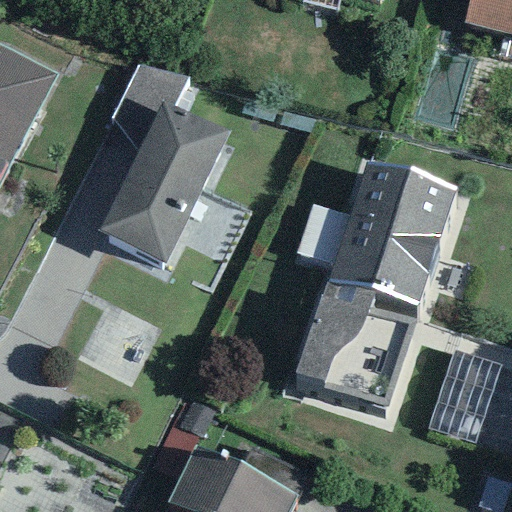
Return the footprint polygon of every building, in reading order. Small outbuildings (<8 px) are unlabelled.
[(381,0),(336,0),(379,10),(381,0)] [(511,0),(474,0),(467,33),(511,43),(511,0)] [(0,188),(57,84),(0,52),(0,188)] [(113,125),(139,161),(163,113),(173,117),(187,85),(138,72),(113,125)] [(139,161),(98,242),(164,275),(230,143),(173,117),(163,113),(139,161)] [(455,189),(362,160),(325,278),(375,293),(418,307),(455,189)] [(371,306),(375,293),(325,278),(294,375),(322,384),(321,387),(388,408),(415,320),(371,306)] [(501,371),(455,354),(427,432),(474,448),(501,371)] [(292,511),(296,505),(196,456),(169,511),(171,511),(292,511)]
